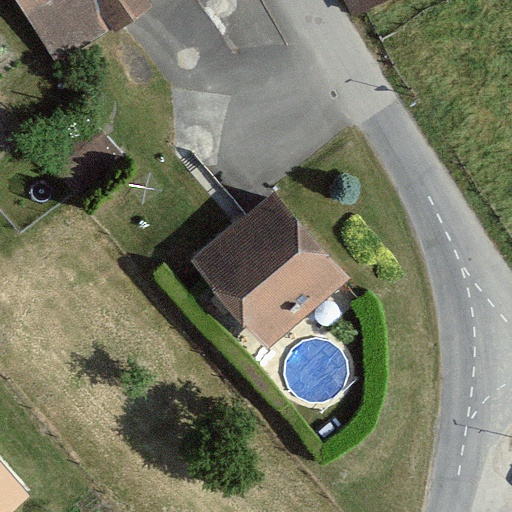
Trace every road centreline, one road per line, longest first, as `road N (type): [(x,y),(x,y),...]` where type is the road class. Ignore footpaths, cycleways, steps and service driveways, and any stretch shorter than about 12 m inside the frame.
road 1 (unclassified): [(457,270),(299,0)]
road 2 (unclassified): [(435,511),(462,415),(467,339),(457,270)]
